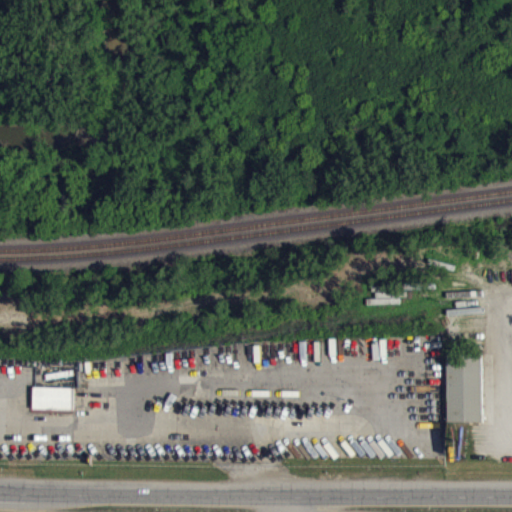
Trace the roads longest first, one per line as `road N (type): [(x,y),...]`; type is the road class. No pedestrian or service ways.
road 1 (primary): [(511,492),(0,483)]
road 2 (primary): [(0,509),(125,511)]
